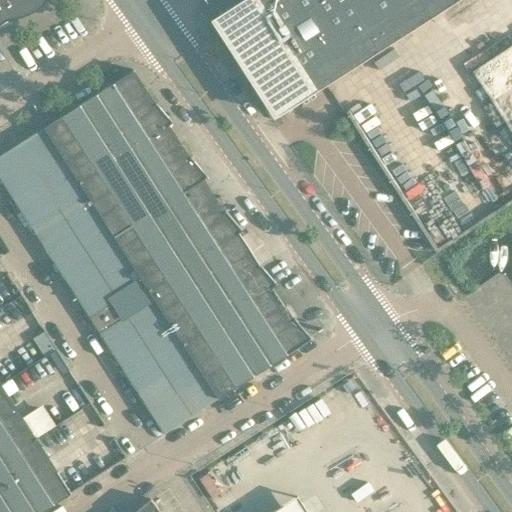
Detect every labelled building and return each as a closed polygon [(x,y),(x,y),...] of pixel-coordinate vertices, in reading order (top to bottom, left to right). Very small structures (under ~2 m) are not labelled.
[(0,0),(0,23),(9,18),(12,18),(16,17),(20,16),(23,15),(26,14),(30,13),(33,11),(35,9),(38,7),(42,4),(44,1),(45,0),(0,0)] [(270,119),(455,0),(239,0),(207,21),(270,119)] [(493,59),(480,66),(490,86),(497,82),(494,76),(500,73),(493,59)] [(131,71),(0,155),(0,177),(4,184),(11,195),(39,238),(48,252),(73,291),(80,303),(89,317),(100,333),(99,333),(107,346),(115,357),(142,400),(149,411),(150,411),(163,433),(218,397),(219,398),(220,397),(219,396),(285,354),(286,355),(287,354),(286,353),(301,343),(310,337),(294,317),(292,318),(271,286),(275,282),(260,263),(257,264),(236,232),(241,229),(225,209),(222,210),(203,179),(207,175),(192,157),(191,156),(189,157),(181,145),(168,125),(172,122),(156,102),(154,104),(146,91),(133,71),(134,70),(133,68),(131,69),(131,71)] [(16,391),(68,369),(60,351),(8,373),(16,391)] [(1,384),(0,381),(0,511),(37,511),(70,492),(70,493),(71,492),(57,470),(14,404),(1,384)] [(44,403),(25,414),(37,435),(56,423),(44,403)] [(158,511),(150,499),(135,511),(158,511)]
